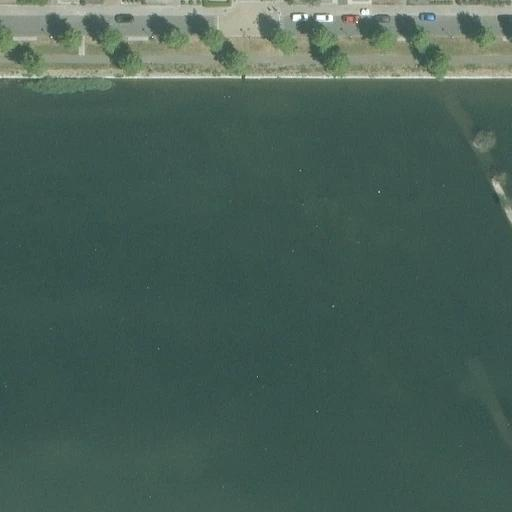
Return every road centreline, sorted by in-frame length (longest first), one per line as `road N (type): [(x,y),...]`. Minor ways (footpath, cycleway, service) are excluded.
road 1 (residential): [(511,29),(250,28)]
road 2 (residential): [(250,28),(0,27)]
